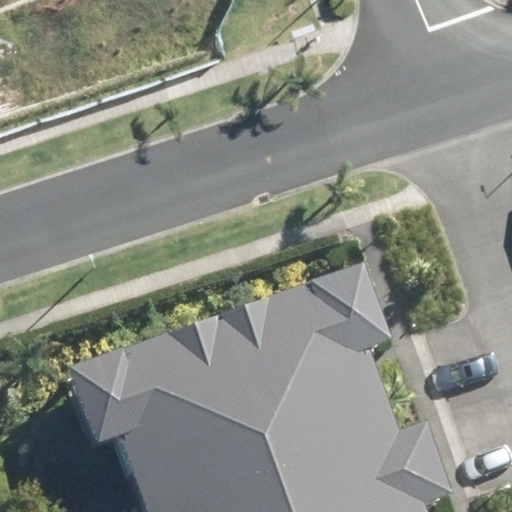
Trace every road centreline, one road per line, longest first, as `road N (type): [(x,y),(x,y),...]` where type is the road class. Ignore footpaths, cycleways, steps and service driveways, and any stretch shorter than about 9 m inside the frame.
road 1 (residential): [(0,238),(441,95)]
road 2 (residential): [(511,309),(441,95)]
